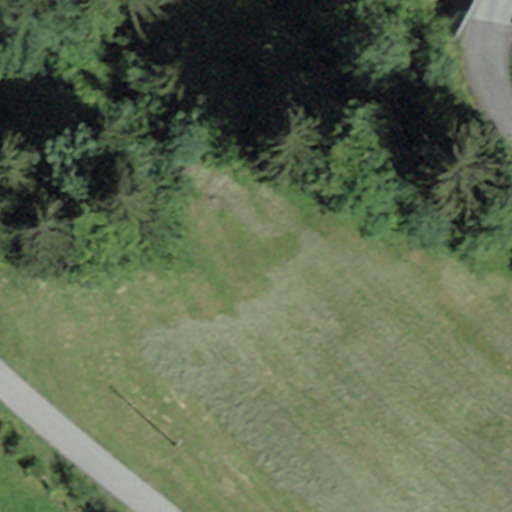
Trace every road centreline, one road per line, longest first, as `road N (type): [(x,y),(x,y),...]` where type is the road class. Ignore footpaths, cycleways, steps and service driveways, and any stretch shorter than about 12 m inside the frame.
road 1 (residential): [(154,511),(0,376)]
road 2 (residential): [(500,0),(488,52),(511,116)]
